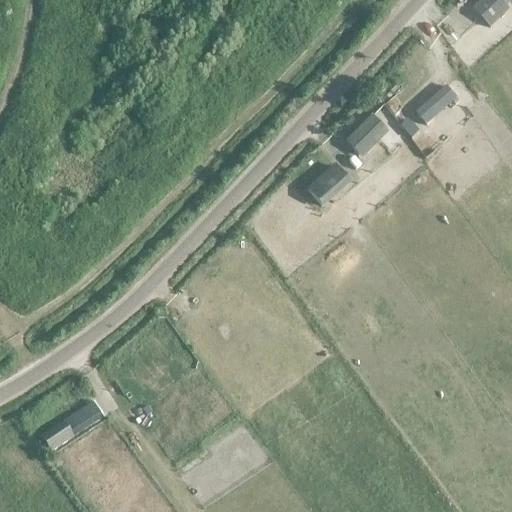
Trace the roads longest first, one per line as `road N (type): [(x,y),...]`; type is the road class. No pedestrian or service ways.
road 1 (unclassified): [(0,397),(35,380),(145,294),(419,0)]
road 2 (track): [(0,123),(25,51),(31,0)]
